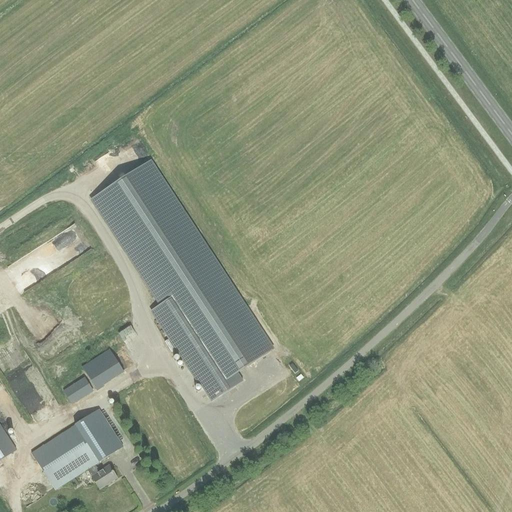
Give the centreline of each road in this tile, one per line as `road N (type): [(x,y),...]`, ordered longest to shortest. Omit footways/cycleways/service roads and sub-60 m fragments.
road 1 (unclassified): [(156,511),(370,344),(511,198)]
road 2 (primary): [(511,134),(412,0)]
